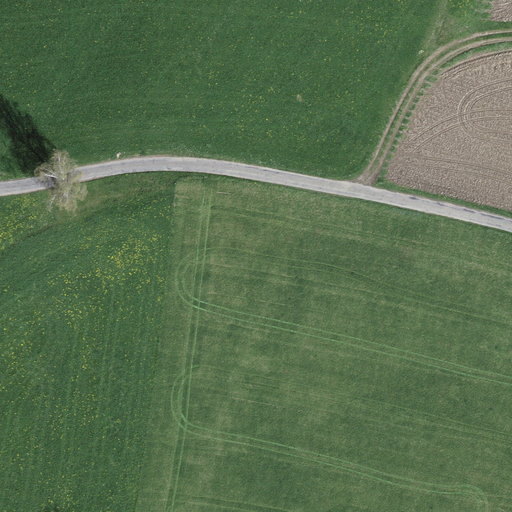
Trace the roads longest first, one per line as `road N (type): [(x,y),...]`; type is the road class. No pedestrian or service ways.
road 1 (unclassified): [(511,226),(207,164),(134,163),(0,188)]
road 2 (track): [(353,189),(429,65),(465,42),(511,32)]
